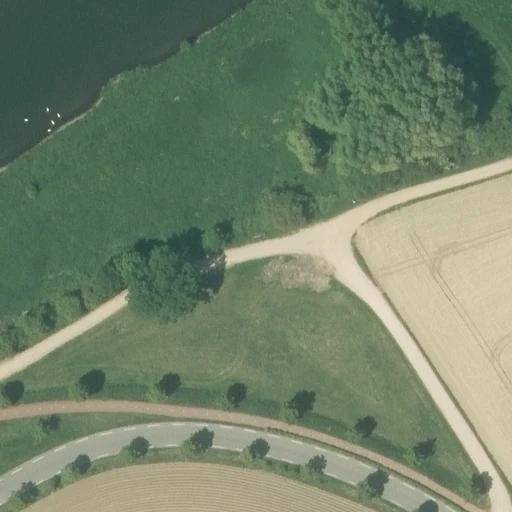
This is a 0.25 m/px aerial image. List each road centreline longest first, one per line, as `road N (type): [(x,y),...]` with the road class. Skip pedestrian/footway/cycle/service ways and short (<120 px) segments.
road 1 (tertiary): [(430,511),(292,451),(194,440),(102,450),(0,497)]
road 2 (track): [(323,238),(160,279),(0,376)]
road 3 (track): [(500,511),(495,485),(391,323),(323,238)]
road 4 (track): [(511,164),(375,204),(323,238)]
